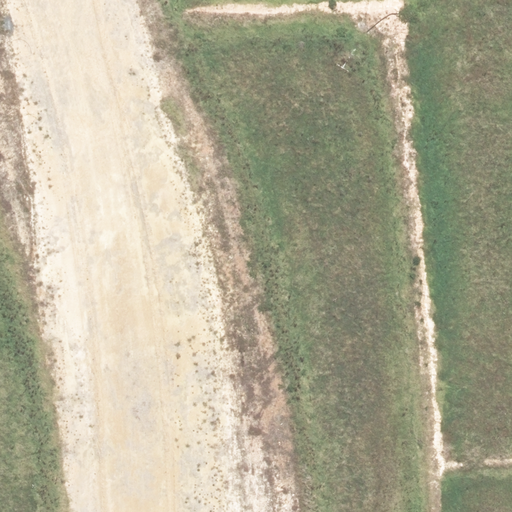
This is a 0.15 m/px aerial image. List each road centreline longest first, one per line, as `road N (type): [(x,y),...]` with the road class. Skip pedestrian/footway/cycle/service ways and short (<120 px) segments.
road 1 (tertiary): [(83,0),(122,122),(181,511)]
road 2 (tertiary): [(104,511),(48,140),(8,0)]
